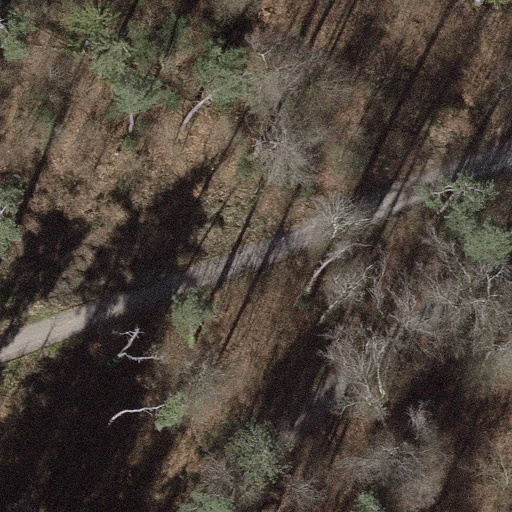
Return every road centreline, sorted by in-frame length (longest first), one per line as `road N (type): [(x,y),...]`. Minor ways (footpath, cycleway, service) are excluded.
road 1 (track): [(0,360),(511,153)]
road 2 (track): [(207,511),(511,245)]
